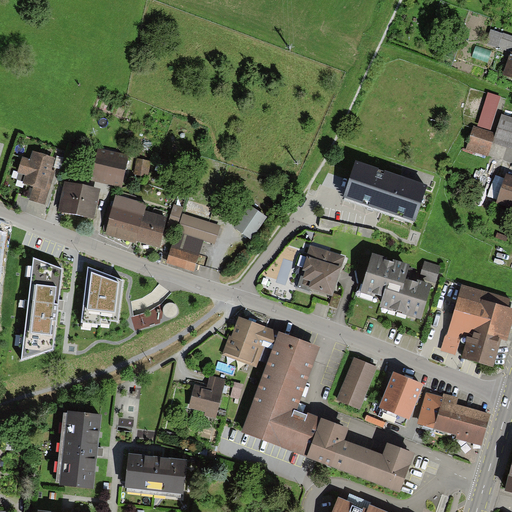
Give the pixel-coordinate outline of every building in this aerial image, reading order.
[(463,35),(466,26),(456,23),(453,32),(463,35)] [(511,36),(504,34),(503,34),(491,30),(486,45),(511,54),(511,53),(511,36)] [(489,53),(477,49),(474,58),(486,62),(489,53)] [(511,53),(511,54),(503,77),(511,79),(511,53)] [(501,97),(488,93),(477,127),(490,131),(501,97)] [(511,119),(502,116),(496,135),(492,145),(511,151),(511,119)] [(492,145),(496,135),(473,127),(466,151),(489,158),(492,145)] [(130,155),(99,148),(91,180),(123,187),(130,155)] [(55,160),(33,153),(30,161),(22,159),(17,175),(24,177),(22,185),(33,189),(29,201),(45,206),(56,172),(52,170),(55,160)] [(134,176),(148,179),(151,161),(149,161),(149,158),(141,157),(140,160),(137,159),(134,176)] [(428,189),(356,164),(343,201),(415,226),(428,189)] [(511,177),(506,176),(496,205),(511,211),(511,177)] [(101,189),(65,182),(58,212),(95,219),(101,189)] [(119,195),(116,194),(113,206),(109,205),(103,229),(107,230),(105,235),(136,243),(137,241),(161,248),(168,217),(146,211),(148,204),(135,200),(136,195),(121,190),(119,195)] [(183,208),(174,205),(167,227),(177,230),(183,208)] [(267,217),(249,205),(234,228),(252,240),(267,217)] [(221,227),(183,215),(177,233),(175,235),(166,264),(194,273),(204,242),(215,245),(221,227)] [(375,231),(321,219),(319,228),(373,239),(375,231)] [(345,258),(310,247),(296,289),(311,293),(311,291),(333,298),(345,258)] [(411,268),(373,256),(361,296),(373,300),(374,298),(383,300),(380,310),(421,322),(431,288),(407,280),(411,268)] [(63,272),(33,260),(22,364),(54,353),(63,272)] [(441,266),(425,262),(419,279),(436,284),(441,266)] [(123,284),(88,270),(81,326),(101,329),(102,323),(119,325),(123,284)] [(510,299),(462,285),(447,336),(445,336),(440,352),(456,356),(462,337),(469,339),(462,360),(493,369),(502,341),(507,343),(511,325),(511,310),(507,309),(510,299)] [(278,335),(279,334),(239,319),(232,337),(229,336),(222,356),(257,369),(264,348),(272,351),(278,335)] [(321,422),(322,421),(298,412),(320,350),(278,335),(272,351),(241,435),(307,460),(321,422)] [(377,369),(353,359),(337,402),(360,411),(377,369)] [(424,388),(394,376),(379,410),(381,411),(379,418),(405,428),(407,423),(409,424),(424,388)] [(207,388),(194,385),(189,410),(205,413),(204,417),(216,419),(225,380),(209,377),(207,388)] [(243,385),(234,383),(231,398),(239,400),(243,385)] [(442,398),(425,394),(417,426),(456,436),(454,441),(483,448),(491,416),(457,407),(460,399),(443,395),(442,398)] [(60,489),(94,493),(102,418),(68,414),(60,489)] [(383,458),(345,444),(349,432),(321,422),(307,460),(306,462),(400,497),(415,457),(387,447),(383,458)] [(7,431),(5,451),(15,452),(17,432),(7,431)] [(188,464),(129,457),(125,491),(184,498),(188,464)] [(379,511),(370,508),(372,505),(350,496),(347,503),(338,499),(332,511),(379,511)]
